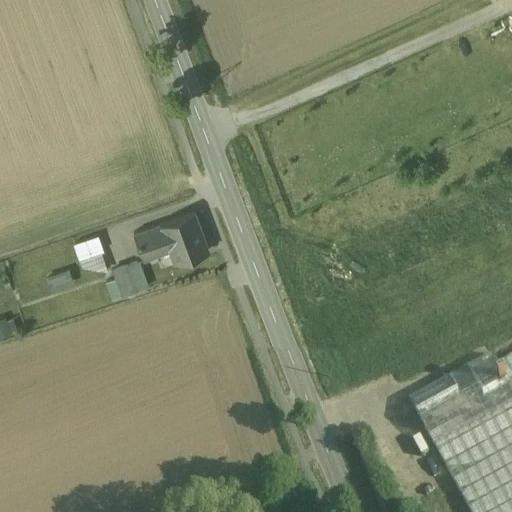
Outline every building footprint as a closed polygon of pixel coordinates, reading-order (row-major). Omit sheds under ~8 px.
[(195,211),(134,233),(143,258),(170,249),(174,261),(209,249),(195,211)] [(71,240),(80,270),(104,262),(96,233),(71,240)] [(148,286),(139,260),(112,269),(122,295),(148,286)] [(78,282),(72,262),(55,269),(60,288),(78,282)] [(493,356),(408,401),(434,449),(511,406),(511,391),(499,367),(493,356)] [(511,511),(511,359),(499,367),(511,391),(511,406),(434,449),(468,511),(511,511)]
